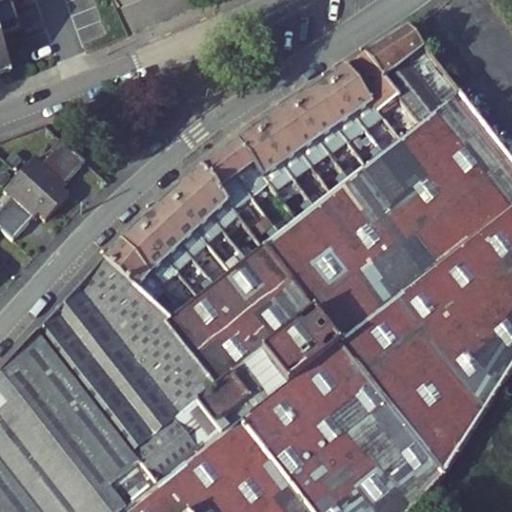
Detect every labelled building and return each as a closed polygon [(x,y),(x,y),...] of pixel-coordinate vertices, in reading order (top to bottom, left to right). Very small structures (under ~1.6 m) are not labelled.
[(0,0),(0,71),(10,68),(0,40),(0,38),(20,31),(14,14),(13,10),(6,12),(1,0),(0,0)] [(24,5),(22,0),(1,0),(6,12),(13,10),(24,5)] [(263,248),(246,261),(229,275),(214,286),(198,298),(183,310),(170,321),(149,303),(104,263),(0,376),(0,511),(414,511),(444,478),(511,373),(511,158),(461,94),(408,29),(365,57),(346,70),(373,105),(400,141),(384,154),(367,167),(347,183),(331,195),(314,208),(296,222),(279,236),(263,248)] [(346,70),(328,82),(355,117),(373,105),(346,70)] [(355,117),(328,82),(310,94),(337,129),(355,117)] [(310,94),(291,106),(318,142),(337,129),(310,94)] [(273,119),(300,154),(318,142),(291,106),(273,119)] [(282,166),(300,154),(273,119),(255,131),(282,166)] [(264,178),(282,166),(255,131),(237,143),(264,178)] [(37,214),(46,223),(58,210),(71,196),(61,188),(85,162),(63,142),(43,165),(37,158),(6,192),(14,199),(0,213),(0,229),(1,228),(13,239),(37,214)] [(219,156),(201,170),(235,212),(252,199),(269,186),(264,178),(237,143),(219,156)] [(185,185),(222,231),(238,217),(235,212),(201,170),(185,185)] [(169,199),(206,245),(222,231),(185,185),(169,199)] [(153,214),(191,259),(206,245),(169,199),(153,214)] [(136,229),(176,273),(191,259),(153,214),(136,229)] [(136,229),(121,244),(161,286),(176,273),(136,229)] [(104,263),(149,303),(164,290),(161,286),(121,244),(102,262),(104,263)]
